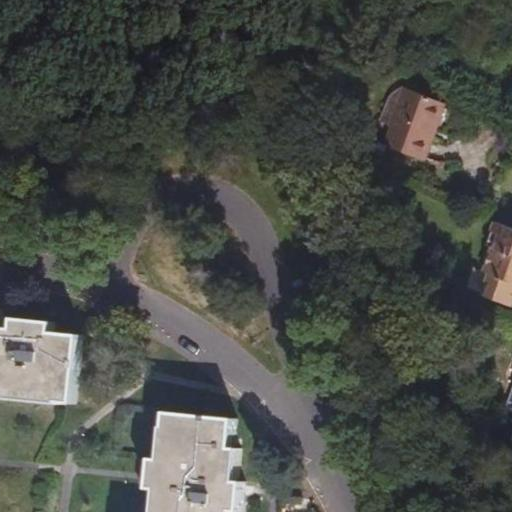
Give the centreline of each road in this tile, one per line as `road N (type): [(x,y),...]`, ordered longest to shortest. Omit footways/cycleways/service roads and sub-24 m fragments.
road 1 (residential): [(311,418),(256,232),(237,203),(199,186),(151,192),(133,207),(114,248),(105,296)]
road 2 (residential): [(105,296),(311,418)]
